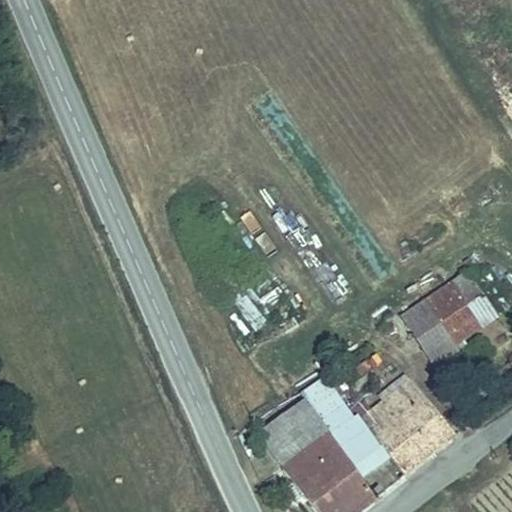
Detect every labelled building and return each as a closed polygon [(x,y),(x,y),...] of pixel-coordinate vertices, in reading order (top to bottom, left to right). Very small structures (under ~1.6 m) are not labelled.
[(484,316),(457,279),(431,298),(460,333),(484,316)] [(457,334),(460,333),(431,298),(408,313),(440,358),(463,342),(457,334)] [(302,385),(313,399),(337,379),(327,366),(302,385)] [(404,469),(455,430),(407,372),(372,401),(361,411),(404,469)] [(313,399),(324,413),(349,395),(337,379),(313,399)] [(352,399),(361,411),(372,401),(364,390),(352,399)] [(320,511),(349,511),(380,488),(332,426),(283,462),(320,511)]
